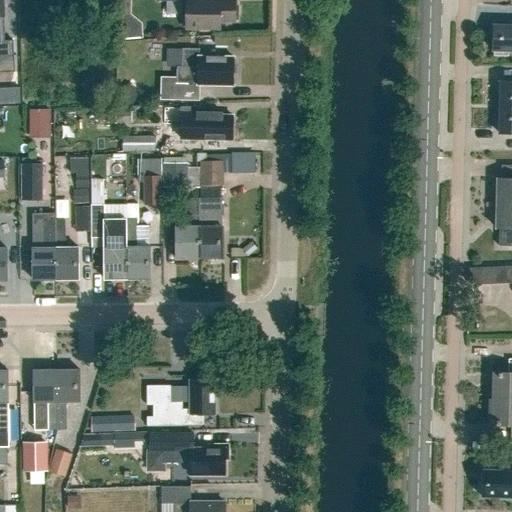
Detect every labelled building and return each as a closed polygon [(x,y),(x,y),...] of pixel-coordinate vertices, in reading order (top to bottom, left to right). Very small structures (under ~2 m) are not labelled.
[(186,0),(186,28),(218,28),(219,20),(234,21),(234,0),(231,0),(186,0)] [(511,51),(511,24),(493,24),(493,51),(511,51)] [(161,78),(161,98),(197,99),(197,84),(232,85),(233,57),(199,56),(199,49),(182,48),(182,67),(176,66),(176,78),(161,78)] [(496,107),(500,107),(511,106),(511,81),(500,81),(500,102),(496,102),(496,107)] [(511,106),(500,107),(496,107),(496,111),(499,111),(499,133),(511,133),(511,106)] [(130,109),(115,110),(116,124),(131,123),(130,109)] [(31,111),(31,133),(52,133),(52,111),(31,111)] [(221,115),(221,112),(201,112),(201,114),(186,114),(186,132),(201,132),(200,139),(231,140),(232,115),(221,115)] [(121,151),(153,151),(152,135),(121,136),(121,151)] [(221,161),(200,161),(200,186),(221,186),(221,161)] [(187,163),(163,163),(163,186),(188,186),(187,163)] [(22,201),(43,200),(43,164),(22,164),(22,201)] [(497,203),(511,203),(511,165),(502,165),(501,177),(498,177),(497,203)] [(142,205),(159,204),(158,175),(141,175),(142,205)] [(77,177),(78,188),(90,188),(90,177),(77,177)] [(200,198),(207,198),(221,198),(221,186),(200,186),(200,198)] [(76,190),(76,203),(91,203),(91,189),(76,190)] [(176,227),(176,259),(199,258),(198,198),(189,198),(189,226),(176,227)] [(199,258),(222,258),(221,198),(207,198),(200,198),(198,198),(199,258)] [(127,202),(127,219),(127,226),(128,279),(151,279),(150,247),(137,247),(136,202),(127,202)] [(511,203),(497,203),(496,228),(499,228),(499,245),(511,245),(511,203)] [(128,279),(127,226),(127,219),(105,219),(105,205),(92,205),(93,238),(105,238),(105,247),(104,247),(105,279),(128,279)] [(76,232),(89,232),(89,210),(76,210),(76,232)] [(56,280),(55,226),(55,220),(45,220),(45,248),(33,248),(33,280),(56,280)] [(65,248),(65,220),(55,220),(55,226),(56,280),(79,279),(79,247),(65,248)] [(252,242),(249,243),(242,249),(248,256),(249,255),(257,249),(252,242)] [(488,282),(511,280),(511,265),(487,266),(488,282)] [(487,266),(469,267),(470,283),(488,282),(487,266)] [(492,398),(511,398),(511,359),(509,359),(509,373),(493,373),(492,398)] [(8,370),(0,370),(0,445),(9,446),(8,370)] [(48,429),(57,429),(57,370),(34,370),(34,402),(34,414),(48,414),(48,429)] [(57,370),(57,429),(66,429),(66,423),(67,423),(66,402),(80,402),(80,370),(57,370)] [(189,381),(189,409),(182,409),(182,402),(170,402),(170,385),(146,385),(146,405),(152,405),(153,416),(146,416),(146,426),(182,425),(182,424),(203,424),(203,415),(215,415),(214,380),(189,381)] [(511,398),(492,398),(491,425),(511,425),(511,432),(511,438),(511,437),(511,398)] [(115,417),(93,418),(93,432),(115,431),(115,417)] [(228,445),(216,445),(216,448),(193,448),(193,434),(167,434),(147,434),(146,472),(166,472),(166,462),(190,462),(190,475),(225,475),(224,459),(228,459),(228,445)] [(21,471),(46,470),(45,441),(20,442),(21,471)] [(56,450),(50,471),(65,476),(72,455),(56,450)] [(511,467),(501,467),(501,470),(482,469),(481,496),(511,496),(511,467)] [(190,502),(190,487),(163,487),(163,503),(174,503),(173,511),(224,511),(224,502),(190,502)] [(66,507),(79,507),(78,495),(65,495),(66,507)]
